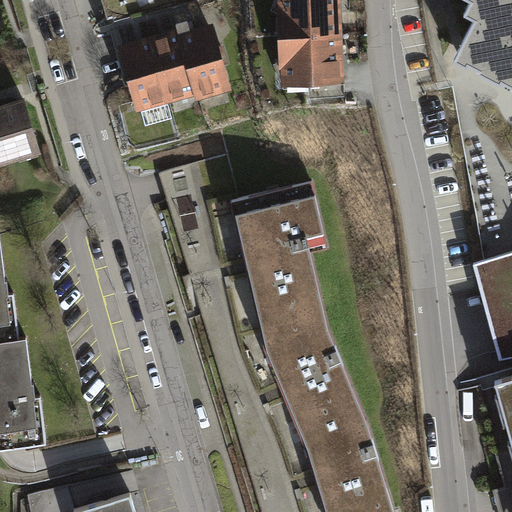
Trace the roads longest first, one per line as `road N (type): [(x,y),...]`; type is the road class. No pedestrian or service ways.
road 1 (residential): [(206,511),(85,112),(88,83),(62,0)]
road 2 (residential): [(447,511),(418,227),(385,92),(377,0)]
